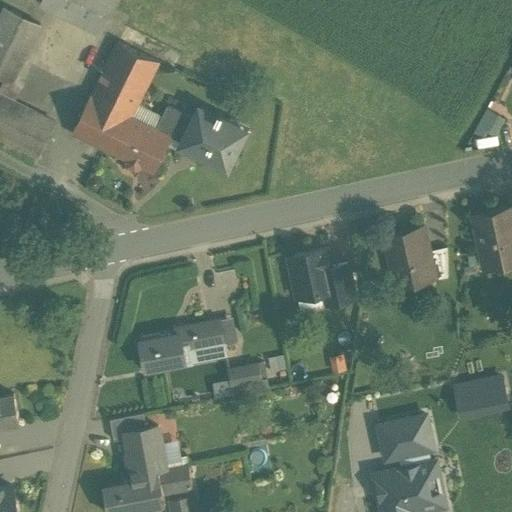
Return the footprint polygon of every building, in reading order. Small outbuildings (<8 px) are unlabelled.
[(116,0),(40,0),(40,1),(101,32),(116,0)] [(39,23),(5,6),(0,16),(0,74),(12,80),(39,23)] [(158,60),(119,41),(92,94),(130,113),(137,100),(138,100),(158,60)] [(55,121),(0,93),(0,136),(38,155),(55,121)] [(168,103),(156,126),(130,113),(92,94),(91,94),(73,130),(73,129),(72,130),(128,158),(127,160),(129,164),(135,167),(139,166),(140,164),(153,170),(170,134),(184,141),(195,117),(168,103)] [(216,116),(200,107),(195,117),(184,141),(182,144),(185,145),(186,143),(203,152),(203,154),(226,166),(236,146),(234,145),(241,130),(243,131),(244,129),(220,117),(222,112),(219,111),(216,116)] [(511,205),(474,214),(485,265),(487,265),(486,260),(511,254),(511,205)] [(423,225),(385,233),(396,284),(433,277),(432,270),(433,270),(428,249),(423,225)] [(447,244),(428,249),(433,270),(432,270),(433,277),(448,274),(447,244)] [(326,246),(289,254),(297,295),(323,289),(334,287),(335,287),(330,264),(326,246)] [(350,260),(330,264),(335,287),(334,287),(336,300),(357,295),(350,260)] [(336,300),(334,287),(323,289),(326,303),(336,300)] [(220,319),(224,342),(237,339),(233,316),(220,319)] [(220,319),(172,328),(173,333),(173,334),(180,333),(183,349),(199,346),(201,359),(227,354),(224,342),(220,319)] [(173,333),(141,339),(146,369),(201,359),(199,346),(183,349),(180,333),(173,334),(173,333)] [(259,362),(229,368),(231,378),(233,385),(262,379),(259,362)] [(262,379),(233,385),(231,378),(213,381),(216,397),(269,386),(267,377),(262,379)] [(502,377),(455,387),(460,407),(507,398),(502,377)] [(0,425),(20,421),(14,393),(0,395),(0,425)] [(507,398),(460,407),(462,419),(509,409),(507,398)] [(143,411),(110,418),(114,439),(127,437),(126,430),(146,426),(143,411)] [(379,424),(386,457),(398,454),(429,448),(433,447),(426,414),(379,424)] [(146,426),(126,430),(127,437),(130,449),(128,452),(130,463),(133,465),(135,478),(104,484),(109,511),(118,511),(148,506),(148,505),(165,502),(163,490),(193,485),(188,463),(161,468),(160,460),(164,459),(157,424),(146,426)] [(429,448),(398,454),(401,467),(432,460),(429,448)] [(401,467),(374,473),(382,511),(447,511),(436,459),(432,460),(401,467)] [(18,511),(13,486),(0,488),(0,511),(18,511)] [(194,511),(191,494),(171,498),(173,511),(194,511)]
